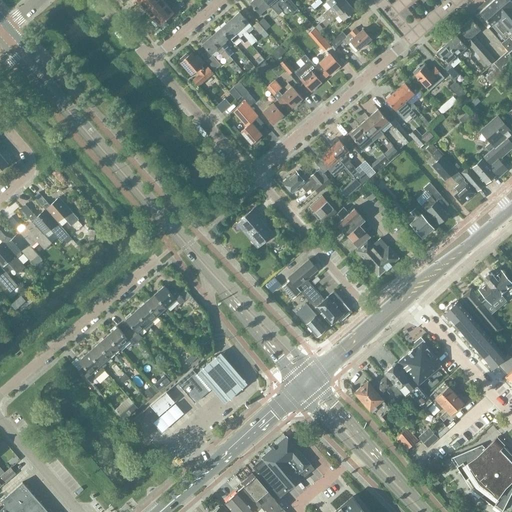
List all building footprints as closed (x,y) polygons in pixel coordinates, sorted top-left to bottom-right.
[(142,0),(139,3),(146,10),(157,0),(142,0)] [(157,0),(146,10),(153,18),(168,4),(164,0),(157,0)] [(260,13),(270,5),(265,0),(252,0),(250,2),(260,13)] [(265,0),(270,5),(274,10),(278,14),(282,11),(278,6),(277,2),(280,0),(265,0)] [(283,0),(283,1),(293,13),(298,9),(290,0),(283,0)] [(316,0),(311,5),(315,8),(322,2),(321,0),(316,0)] [(322,15),(318,19),(321,23),(322,22),(325,19),(346,1),(345,0),(327,0),(327,1),(332,6),(322,15)] [(491,0),(479,10),(486,18),(492,25),(492,24),(493,25),(511,9),(511,1),(511,0),(491,0)] [(346,1),(325,19),(322,22),(326,26),(339,15),(344,20),(355,10),(346,1)] [(168,4),(153,18),(160,26),(175,12),(168,4)] [(511,9),(493,25),(500,33),(505,39),(502,42),(503,43),(511,35),(511,9)] [(274,10),(269,13),(274,18),(275,17),(279,21),(282,19),(278,14),(274,10)] [(239,12),(230,20),(248,40),(252,44),(256,41),(257,40),(251,33),(250,34),(246,30),(252,26),(239,12)] [(263,18),(259,22),(266,30),(270,26),(263,18)] [(459,33),(469,44),(488,66),(495,60),(473,35),(480,28),(471,18),(460,29),(462,31),(459,33)] [(221,28),(230,38),(234,42),(239,38),(244,44),(248,40),(230,20),(221,28)] [(265,30),(258,22),(253,26),(260,34),(261,34),(265,30)] [(161,32),(167,27),(164,23),(158,28),(161,32)] [(319,24),(315,28),(320,33),(324,29),(319,24)] [(221,28),(212,36),(230,56),(234,53),(225,42),(230,38),(221,28)] [(315,28),(309,33),(324,51),(325,50),(331,45),(321,35),(320,33),(315,28)] [(351,41),(359,50),(371,39),(363,29),(360,32),(356,28),(349,33),(350,34),(347,36),(343,32),(331,41),(336,47),(343,41),(346,45),(351,41)] [(457,55),(469,44),(459,33),(457,35),(447,43),(457,55)] [(494,62),(495,63),(511,48),(511,35),(503,43),(509,50),(494,62)] [(202,40),(202,42),(203,43),(203,44),(212,54),(217,49),(229,63),(233,60),(230,56),(212,36),(208,39),(207,38),(205,38),(202,40)] [(447,64),(457,55),(447,43),(437,52),(447,64)] [(280,47),(272,53),(277,59),(285,52),(280,47)] [(511,48),(495,63),(503,73),(511,64),(511,48)] [(187,53),(180,59),(182,61),(181,62),(191,74),(195,70),(199,75),(196,77),(194,79),(193,80),(199,86),(199,85),(202,83),(213,73),(208,67),(205,70),(201,65),(202,65),(202,64),(203,63),(196,54),(194,56),(192,53),(189,56),(187,53)] [(321,73),(316,66),(305,54),(300,58),(305,63),(295,72),(312,91),(322,82),(317,77),(321,73)] [(320,63),(316,66),(321,73),(326,78),(330,74),(330,75),(341,66),(330,54),(320,62),(320,63)] [(207,61),(215,70),(221,64),(213,55),(207,61)] [(256,60),(259,64),(265,60),(261,56),(256,60)] [(280,63),(289,74),(294,70),(284,59),(280,63)] [(249,62),(244,67),(247,71),(252,66),(249,62)] [(460,75),(450,64),(445,69),(455,79),(460,75)] [(425,65),(415,74),(426,87),(429,91),(444,78),(440,73),(435,67),(430,71),(425,65)] [(264,71),(259,66),(254,71),(258,76),(264,71)] [(270,78),(266,82),(269,86),(267,87),(278,99),(284,106),(288,102),(292,108),(302,99),(297,92),(292,87),(284,93),(282,95),(282,96),(281,96),(279,94),(280,93),(278,91),(282,88),(275,80),(273,82),(270,78)] [(234,87),(244,98),(249,93),(240,82),(234,87)] [(466,93),(455,82),(449,87),(460,99),(466,94),(466,93)] [(405,83),(395,91),(413,111),(417,108),(409,98),(414,93),(405,83)] [(413,111),(395,91),(386,100),(403,120),(413,111)] [(460,99),(459,100),(466,107),(472,101),(466,94),(460,99)] [(225,97),(216,105),(222,113),(231,105),(225,97)] [(477,97),(471,103),(474,107),(480,101),(477,97)] [(284,106),(278,99),(273,103),(263,112),(274,124),(284,115),(279,110),(284,106)] [(246,101),(234,111),(241,119),(245,116),(251,123),(241,131),(252,143),(254,145),(261,139),(259,137),(262,134),(258,130),(261,126),(258,123),(262,119),(246,101)] [(378,109),(369,117),(379,129),(388,120),(378,109)] [(437,110),(432,114),(437,119),(441,115),(437,110)] [(468,112),(459,120),(464,125),(473,118),(468,112)] [(486,147),(490,152),(485,157),(492,165),(490,166),(499,176),(507,169),(501,162),(504,159),(501,156),(511,147),(511,144),(509,141),(511,137),(511,132),(497,116),(481,130),(491,142),(486,147)] [(369,117),(359,125),(369,137),(374,133),(379,138),(383,134),(379,129),(369,117)] [(359,125),(350,133),(364,150),(374,142),(369,137),(359,125)] [(392,131),(404,145),(411,139),(399,125),(392,131)] [(416,128),(410,134),(421,146),(434,135),(429,129),(422,135),(416,128)] [(332,144),(328,147),(330,149),(339,159),(345,166),(347,168),(362,184),(370,177),(361,168),(358,170),(350,161),(351,160),(345,154),(349,151),(339,140),(336,137),(330,142),(332,144)] [(411,140),(402,148),(405,151),(414,144),(411,140)] [(430,144),(425,149),(431,155),(436,150),(430,144)] [(393,146),(384,153),(389,160),(398,152),(393,146)] [(330,149),(320,157),(330,167),(328,169),(334,175),(345,166),(339,159),(330,149)] [(432,166),(445,180),(450,176),(455,171),(436,150),(431,155),(436,161),(432,166)] [(0,154),(0,153),(0,170),(8,163),(0,154)] [(383,153),(378,158),(384,165),(389,160),(383,153)] [(496,175),(482,159),(472,168),(486,183),(496,175)] [(484,186),(468,167),(462,173),(478,191),(484,186)] [(283,182),(293,193),(305,182),(300,177),(304,173),(299,168),(295,171),(283,182)] [(455,171),(450,176),(456,183),(457,182),(459,184),(456,187),(459,191),(454,196),(462,205),(476,193),(468,184),(467,184),(464,180),(464,179),(456,170),(455,171)] [(314,185),(319,192),(332,180),(326,174),(314,185)] [(422,205),(426,211),(427,210),(438,223),(439,222),(441,222),(444,220),(444,218),(448,215),(437,202),(436,202),(435,200),(441,195),(430,182),(424,188),(429,194),(431,192),(433,195),(427,200),(422,205)] [(344,188),(340,192),(346,199),(350,195),(344,188)] [(34,197),(46,209),(55,220),(55,219),(61,226),(67,221),(71,226),(72,225),(78,220),(79,219),(59,197),(50,205),(39,193),(34,197)] [(326,224),(332,218),(338,213),(338,212),(322,195),(310,206),(315,212),(313,213),(319,220),(321,218),(326,224)] [(21,208),(32,221),(44,234),(50,229),(62,242),(69,235),(61,226),(55,219),(55,220),(46,209),(37,217),(25,204),(21,208)] [(394,204),(390,207),(396,213),(400,210),(394,204)] [(238,222),(247,232),(253,239),(252,240),(258,247),(263,242),(262,241),(272,232),(260,218),(263,216),(256,207),(238,222)] [(338,213),(332,218),(358,248),(371,237),(360,225),(365,220),(354,208),(349,213),(344,207),(338,212),(338,213)] [(411,223),(419,232),(423,237),(433,228),(421,214),(421,215),(415,209),(411,213),(416,219),(411,223)] [(7,220),(19,233),(30,246),(31,246),(37,241),(44,249),(52,243),(44,234),(32,221),(20,231),(18,228),(21,226),(12,216),(7,220)] [(78,220),(72,225),(77,230),(83,225),(78,220)] [(0,238),(3,242),(5,245),(14,255),(15,255),(17,258),(23,252),(35,266),(43,259),(31,246),(30,246),(19,233),(13,238),(5,236),(0,229),(0,238)] [(388,247),(380,239),(372,246),(367,241),(356,251),(378,276),(399,258),(389,247),(388,247)] [(0,265),(1,267),(7,261),(17,273),(25,266),(17,258),(15,255),(14,255),(5,245),(3,242),(0,244),(0,265)] [(315,309),(316,308),(324,300),(307,281),(306,279),(316,269),(308,260),(288,278),(315,309)] [(0,280),(10,292),(18,285),(1,267),(0,265),(0,280)] [(471,290),(463,297),(492,332),(495,335),(502,328),(500,325),(487,310),(503,297),(501,295),(511,285),(511,283),(501,270),(494,276),(492,274),(488,273),(485,276),(485,280),(486,282),(479,288),(488,300),(483,305),(471,290)] [(282,288),(292,299),(299,293),(289,281),(282,288)] [(164,286),(155,294),(166,307),(176,299),(180,304),(185,300),(190,295),(185,290),(180,295),(176,290),(172,294),(164,286)] [(324,300),(316,308),(331,324),(332,323),(334,323),(336,321),(336,319),(347,310),(343,306),(345,304),(334,291),(324,300)] [(155,294),(145,302),(157,316),(166,307),(155,294)] [(16,300),(12,304),(16,309),(20,305),(16,300)] [(448,309),(443,313),(450,321),(453,323),(459,329),(460,333),(462,336),(473,348),(477,350),(478,352),(482,357),(484,361),(491,369),(496,364),(505,356),(479,325),(457,300),(456,302),(452,305),(449,305),(448,309)] [(145,302),(136,311),(150,327),(154,324),(151,321),(157,316),(145,302)] [(302,312),(293,302),(287,308),(295,317),(302,312)] [(133,327),(129,331),(138,341),(142,337),(138,332),(144,327),(146,330),(150,327),(136,311),(126,319),(133,327)] [(299,317),(317,336),(325,329),(314,317),(313,318),(307,311),(299,317)] [(117,327),(108,335),(119,348),(129,340),(133,345),(138,341),(129,331),(125,335),(117,327)] [(108,335),(98,343),(110,357),(119,348),(108,335)] [(415,379),(419,383),(441,363),(435,357),(437,355),(421,339),(398,361),(415,379)] [(98,343),(89,352),(100,365),(103,368),(107,364),(104,361),(110,357),(98,343)] [(196,351),(190,356),(194,360),(200,355),(196,351)] [(89,352),(79,360),(86,368),(82,372),(91,382),(95,378),(105,370),(103,368),(100,365),(89,352)] [(249,384),(220,353),(197,374),(226,405),(249,384)] [(505,356),(496,364),(507,375),(511,369),(511,355),(511,356),(508,353),(505,356)] [(190,356),(185,360),(189,365),(194,360),(190,356)] [(385,373),(384,373),(386,376),(396,385),(397,384),(403,390),(407,394),(409,392),(424,409),(432,402),(413,381),(396,362),(385,373)] [(197,374),(192,369),(177,382),(195,402),(210,389),(197,374)] [(129,378),(125,374),(119,378),(123,383),(129,378)] [(399,389),(396,385),(386,376),(374,387),(385,399),(390,394),(387,390),(391,387),(396,392),(399,389)] [(431,381),(428,383),(431,388),(439,381),(437,378),(432,382),(431,381)] [(429,395),(431,397),(433,400),(435,402),(434,403),(440,410),(443,407),(442,407),(456,394),(448,386),(444,381),(438,387),(429,395)] [(356,392),(384,425),(387,423),(386,422),(386,421),(381,415),(390,408),(368,383),(356,392)] [(152,387),(146,393),(150,399),(157,393),(152,387)] [(150,405),(158,414),(159,415),(175,402),(166,392),(150,405)] [(446,411),(440,417),(443,421),(463,403),(463,402),(465,399),(460,395),(458,396),(456,394),(442,407),(443,407),(446,411)] [(129,417),(138,408),(131,400),(117,412),(124,420),(129,417)] [(433,430),(439,437),(448,429),(442,422),(433,430)] [(438,437),(428,427),(418,436),(427,447),(438,437)] [(418,440),(407,428),(395,438),(406,451),(418,440)] [(263,460),(255,467),(280,497),(314,468),(286,436),(261,457),(263,460)] [(511,453),(497,437),(486,448),(483,452),(478,447),(473,449),(472,448),(451,457),(451,458),(453,457),(458,465),(457,466),(466,479),(467,478),(473,487),(482,494),(481,496),(494,505),(495,504),(503,509),(502,511),(511,492),(511,491),(511,489),(511,483),(510,481),(511,478),(511,453)] [(1,476),(5,481),(15,472),(11,468),(1,476)] [(15,472),(5,481),(6,482),(16,474),(15,472)] [(432,473),(427,477),(435,486),(440,482),(432,473)] [(285,511),(255,476),(244,485),(267,511),(285,511)] [(1,501),(5,506),(10,511),(48,511),(23,482),(1,501)] [(267,511),(244,485),(242,487),(224,503),(232,511),(267,511)] [(365,511),(352,497),(334,511),(365,511)]
